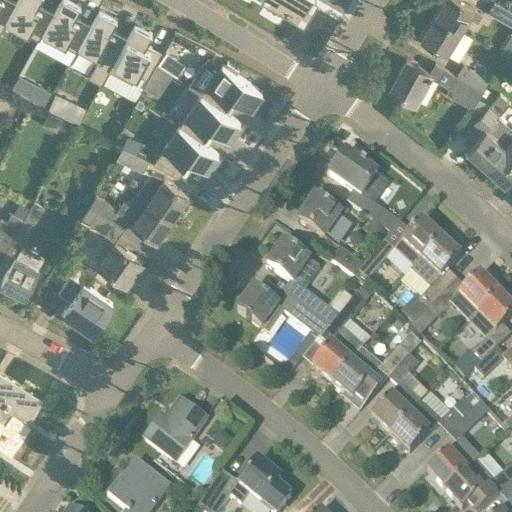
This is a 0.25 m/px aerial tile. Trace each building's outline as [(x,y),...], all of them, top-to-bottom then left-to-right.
[(0,0),(0,33),(6,23),(15,4),(8,0),(0,0)] [(17,0),(15,4),(6,23),(39,41),(43,34),(53,14),(37,5),(40,0),(17,0)] [(60,0),(53,14),(43,34),(76,52),(79,48),(90,26),(74,17),(81,6),(70,0),(60,0)] [(265,0),(303,23),(317,0),(265,0)] [(463,0),(443,0),(434,15),(461,32),(469,19),(477,24),(484,12),(476,8),(463,0)] [(495,1),(488,13),(511,26),(511,11),(507,9),(495,1)] [(90,26),(79,48),(81,49),(99,59),(89,78),(102,85),(110,71),(126,39),(110,30),(117,19),(108,14),(99,9),(90,26)] [(434,15),(420,38),(447,55),(461,32),(434,15)] [(126,39),(110,71),(132,83),(137,75),(147,81),(162,54),(153,49),(146,45),(152,34),(134,24),(126,39)] [(168,51),(160,64),(178,75),(186,62),(168,51)] [(207,58),(188,86),(201,95),(225,112),(235,97),(250,108),(262,92),(236,74),(239,70),(227,62),(224,65),(222,64),(220,67),(207,58)] [(406,59),(390,88),(415,102),(429,77),(449,88),(445,94),(472,110),(483,92),(456,76),(435,63),(430,71),(406,59)] [(463,65),(456,76),(483,92),(489,81),(463,65)] [(34,84),(26,98),(43,108),(51,93),(34,84)] [(484,131),(466,149),(485,167),(511,137),(511,127),(499,115),(510,103),(500,94),(473,122),(484,131)] [(185,117),(179,126),(203,143),(213,128),(228,139),(240,123),(225,112),(201,95),(186,116),(185,116),(184,117),(185,117)] [(78,124),(86,108),(70,101),(63,116),(78,124)] [(119,130),(108,125),(103,136),(113,141),(119,130)] [(156,157),(156,158),(185,179),(186,178),(181,174),(191,159),(207,170),(218,154),(203,143),(179,126),(179,127),(179,126),(164,147),(163,148),(157,158),(156,157)] [(511,137),(485,167),(505,185),(511,177),(511,137)] [(123,148),(116,159),(143,173),(149,161),(123,148)] [(346,154),(330,177),(363,199),(363,200),(372,206),(386,185),(377,179),(379,176),(346,154)] [(150,173),(137,192),(173,218),(189,196),(162,177),(150,173)] [(96,194),(90,204),(98,210),(125,228),(130,221),(157,240),(173,218),(137,192),(131,203),(124,198),(117,208),(96,194)] [(315,198),(298,222),(326,241),(342,217),(315,198)] [(24,219),(0,261),(0,262),(10,268),(2,284),(24,296),(40,268),(44,259),(23,248),(44,207),(34,201),(33,203),(32,203),(29,208),(24,219)] [(21,203),(15,214),(24,219),(29,208),(21,203)] [(370,219),(369,220),(388,232),(396,220),(378,208),(370,219)] [(98,210),(88,224),(113,242),(113,241),(115,242),(125,228),(98,210)] [(0,261),(24,219),(15,214),(12,213),(7,222),(1,219),(0,221),(0,261)] [(395,250),(393,252),(393,253),(412,270),(441,239),(422,222),(401,245),(400,245),(395,250)] [(419,300),(399,318),(409,328),(423,315),(456,281),(447,273),(461,257),(441,239),(412,270),(400,283),(419,300)] [(113,242),(98,264),(127,284),(142,261),(115,242),(113,241),(113,242)] [(385,242),(356,276),(367,284),(393,253),(393,252),(395,250),(385,242)] [(283,244),(267,267),(290,283),(282,295),(328,329),(339,316),(304,291),(320,269),(283,244)] [(340,249),(330,262),(354,278),(364,265),(340,249)] [(72,274),(58,293),(71,302),(63,312),(88,330),(100,312),(105,315),(113,303),(72,274)] [(423,315),(409,328),(419,338),(450,306),(467,324),(498,293),(480,275),(466,289),(456,281),(423,315)] [(332,344),(312,368),(332,385),(363,347),(344,331),(372,298),(362,289),(339,317),(339,316),(328,329),(338,337),(332,345),(332,344)] [(254,290),(237,313),(246,320),(245,321),(250,324),(251,323),(263,332),(279,310),(311,333),(316,332),(322,337),(328,329),(282,295),(275,305),(254,290)] [(511,307),(498,293),(467,324),(485,342),(472,355),(481,364),(497,349),(511,336),(502,327),(511,317),(511,307)] [(363,347),(332,385),(362,410),(382,387),(373,378),(379,371),(388,380),(408,356),(400,349),(382,368),(363,351),(365,349),(363,347)] [(481,364),(474,371),(482,379),(483,380),(502,361),(506,358),(505,357),(497,349),(481,364)] [(506,358),(502,361),(511,372),(511,350),(505,357),(506,358)] [(466,376),(480,362),(472,354),(458,367),(466,376)] [(392,396),(371,418),(390,436),(420,404),(402,385),(419,365),(408,356),(388,380),(397,389),(391,395),(392,396)] [(0,373),(0,444),(11,452),(27,426),(24,424),(40,401),(0,373)] [(420,404),(390,436),(410,455),(429,434),(430,435),(438,426),(447,435),(461,420),(471,411),(462,402),(450,414),(430,395),(420,404)] [(162,419),(145,442),(171,460),(180,446),(187,451),(195,441),(193,440),(206,422),(180,403),(166,422),(162,419)] [(511,418),(503,427),(511,436),(511,435),(511,434),(511,418)] [(461,420),(447,435),(456,445),(471,430),(461,420)] [(449,451),(426,472),(444,492),(467,471),(449,451)] [(222,472),(197,509),(201,511),(219,511),(230,498),(241,507),(249,498),(266,511),(279,511),(291,497),(277,486),(281,480),(259,462),(240,486),(222,472)] [(467,471),(444,492),(462,511),(467,508),(470,511),(478,511),(500,494),(492,485),(495,482),(478,462),(467,471)] [(118,485),(108,500),(124,511),(154,511),(169,491),(137,467),(121,487),(118,485)] [(511,467),(495,482),(492,485),(500,494),(511,484),(511,467)] [(502,511),(500,511),(511,511),(511,484),(500,494),(508,504),(500,510),(502,511)]
